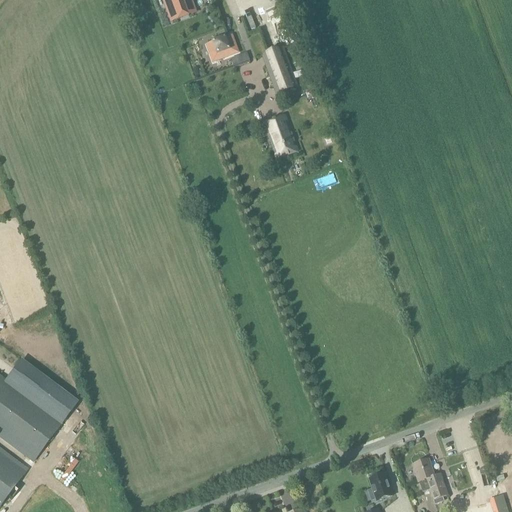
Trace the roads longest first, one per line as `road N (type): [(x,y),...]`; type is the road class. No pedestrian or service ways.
road 1 (unknown): [(334,459),(216,130),(228,108),(255,99)]
road 2 (unclassified): [(190,511),(511,394)]
